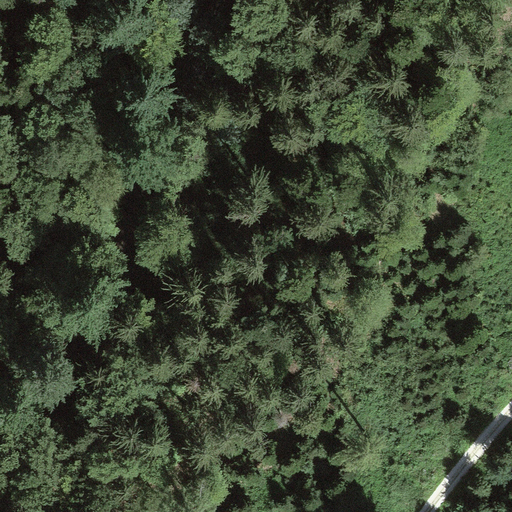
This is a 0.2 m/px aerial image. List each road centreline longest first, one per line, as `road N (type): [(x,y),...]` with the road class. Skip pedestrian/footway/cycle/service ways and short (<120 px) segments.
road 1 (track): [(217,0),(100,300),(59,359),(0,406)]
road 2 (track): [(419,511),(511,415)]
